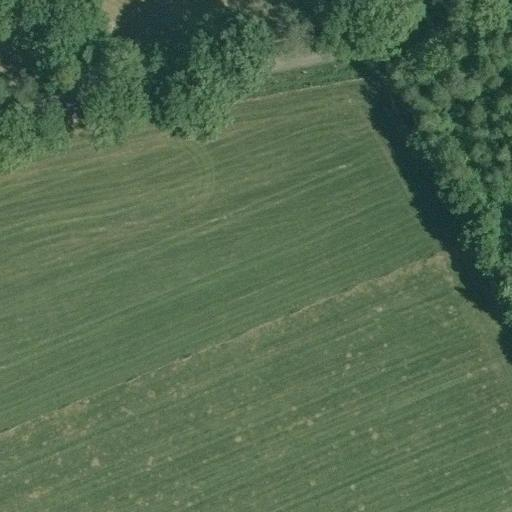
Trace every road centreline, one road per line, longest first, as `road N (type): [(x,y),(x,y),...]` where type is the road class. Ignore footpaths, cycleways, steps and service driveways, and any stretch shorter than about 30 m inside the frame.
road 1 (unclassified): [(0,118),(511,18)]
road 2 (unknown): [(16,0),(99,55),(110,96)]
